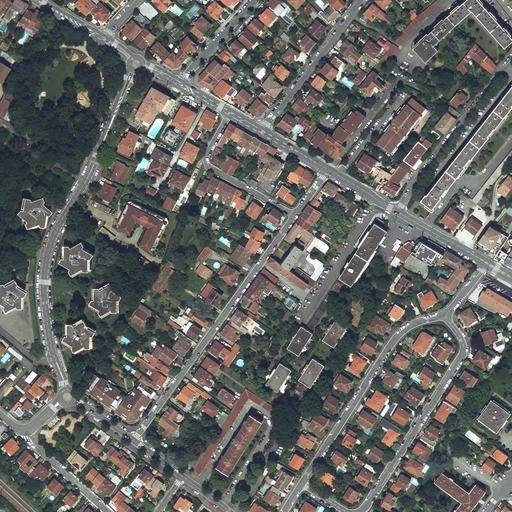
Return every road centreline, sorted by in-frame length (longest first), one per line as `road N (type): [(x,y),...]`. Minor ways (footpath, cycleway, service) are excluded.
road 1 (tertiary): [(54,358),(43,294),(49,248),(138,60)]
road 2 (residential): [(294,215),(134,440)]
road 3 (residential): [(359,511),(462,353),(444,315)]
road 4 (residential): [(302,483),(396,337),(444,315)]
road 5 (residential): [(511,57),(397,211)]
road 6 (residential): [(261,131),(361,0)]
road 7 (residential): [(230,113),(207,165),(294,215)]
